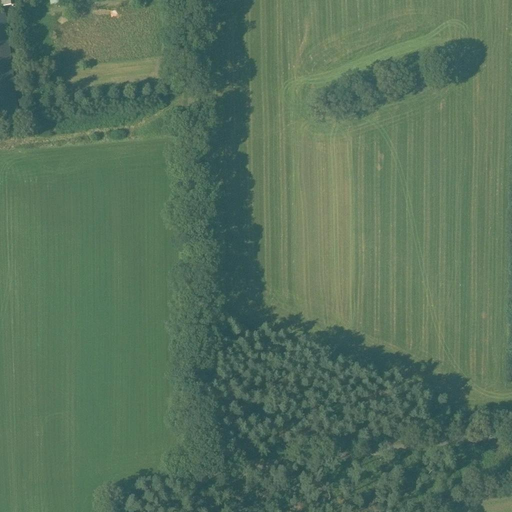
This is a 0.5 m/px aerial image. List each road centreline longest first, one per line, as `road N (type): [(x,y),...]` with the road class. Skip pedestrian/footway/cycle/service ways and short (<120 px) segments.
road 1 (unclassified): [(192,475),(188,0)]
road 2 (unclassified): [(192,475),(511,435)]
